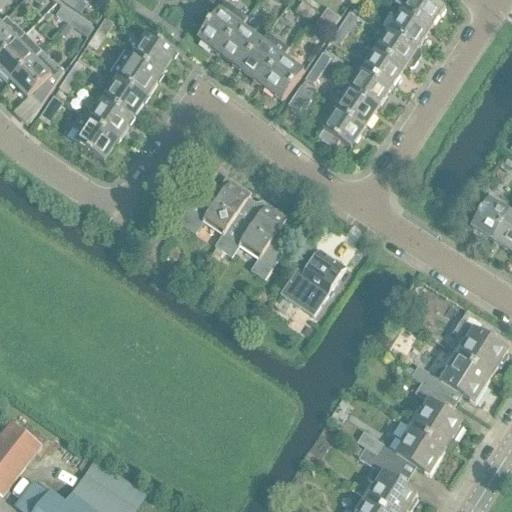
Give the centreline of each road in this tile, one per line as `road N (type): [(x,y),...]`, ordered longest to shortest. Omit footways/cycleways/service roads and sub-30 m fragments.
road 1 (residential): [(362,213),(215,112),(190,113),(136,197),(117,203),(86,198),(0,135)]
road 2 (residential): [(362,213),(495,8)]
road 3 (residential): [(511,305),(362,213)]
